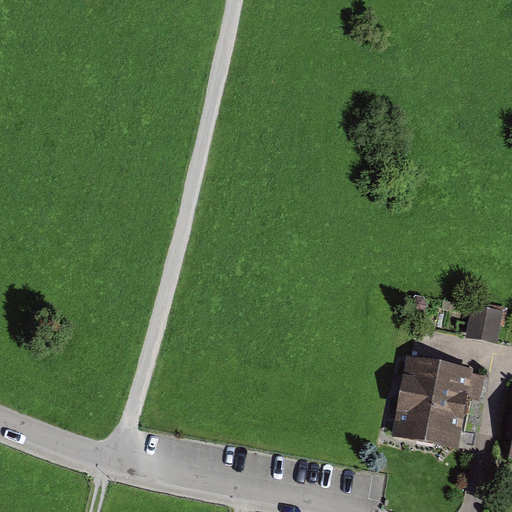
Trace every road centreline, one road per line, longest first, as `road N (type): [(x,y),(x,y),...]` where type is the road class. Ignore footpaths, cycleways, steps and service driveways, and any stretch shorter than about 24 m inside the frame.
road 1 (track): [(237,0),(142,388),(130,428),(107,461),(94,511)]
road 2 (residential): [(0,419),(107,461),(351,511)]
